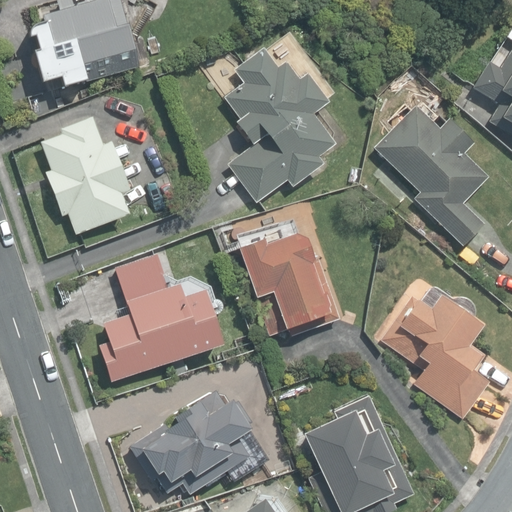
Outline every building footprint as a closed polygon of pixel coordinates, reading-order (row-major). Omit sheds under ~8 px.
[(56,73),(61,89),(133,68),(128,52),(131,47),(128,37),(129,36),(130,35),(131,33),(131,32),(132,30),(132,28),(132,27),(132,25),(131,24),(131,22),(130,21),(129,19),(128,18),(127,17),(125,16),(124,15),(123,15),(122,14),(119,6),(114,4),(112,0),(66,0),(38,8),(43,24),(34,26),(32,27),(31,28),(30,29),(29,30),(28,32),(27,34),(27,36),(27,38),(28,39),(32,38),(36,51),(32,52),(36,67),(36,69),(37,70),(38,72),(39,73),(41,74),(42,75),(44,75),(46,75),(47,75),(49,75),(50,75),(56,73)] [(487,121),(511,136),(511,46),(498,69),(486,61),(470,88),(497,104),(487,121)] [(225,163),(255,204),(287,180),(291,187),(321,164),(316,157),(333,145),(311,114),(326,103),(304,73),(296,80),(283,62),(275,67),(261,48),(233,69),(242,81),(222,96),(239,119),(234,122),(251,144),(225,163)] [(412,199),(462,246),(482,224),(461,204),(486,177),(461,153),(471,143),(446,120),(436,130),(412,107),(372,149),(418,192),(412,199)] [(66,214),(74,235),(127,215),(119,194),(127,191),(108,143),(100,146),(89,118),(59,130),(61,135),(39,143),(49,171),(44,173),(60,216),(66,214)] [(286,326),(290,336),(337,319),(315,260),(310,262),(301,238),(295,236),(262,247),(260,241),(238,249),(269,333),(286,326)] [(98,346),(110,381),(220,345),(202,290),(181,297),(177,285),(124,302),(129,315),(101,324),(108,343),(98,346)] [(413,383),(461,418),(486,382),(471,371),(474,367),(476,364),(482,356),(466,344),(480,326),(438,296),(428,309),(410,296),(379,340),(422,370),(413,383)] [(180,483),(187,494),(225,471),(232,482),(266,460),(245,427),(250,425),(234,401),(223,407),(213,391),(173,416),(176,422),(166,429),(163,424),(128,446),(151,481),(155,478),(165,493),(180,483)] [(307,478),(322,511),(386,511),(394,508),(392,503),(411,494),(365,396),(333,412),(336,419),(301,435),(319,473),(307,478)] [(279,511),(277,511),(271,511),(262,497),(241,511),(279,511)]
